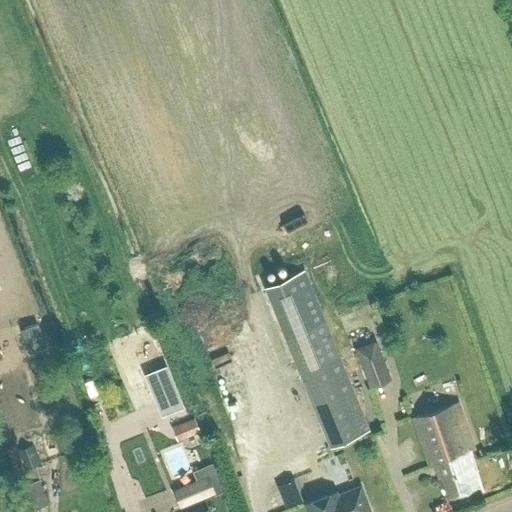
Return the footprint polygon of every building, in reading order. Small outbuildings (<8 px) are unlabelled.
[(367,429),(320,322),(325,320),(303,268),(264,285),(272,304),(271,304),(284,335),(282,336),(330,445),(367,429)] [(36,322),(20,327),(28,351),(44,346),(36,322)] [(391,378),(375,339),(353,348),(368,387),(391,378)] [(167,365),(147,374),(153,390),(174,382),(167,365)] [(479,485),(466,450),(473,448),(455,402),(412,418),(428,466),(435,464),(440,474),(448,496),(479,485)] [(176,439),(198,430),(192,416),(170,425),(176,439)] [(15,449),(23,470),(40,463),(33,443),(15,449)] [(172,489),(179,507),(215,492),(208,474),(172,489)] [(26,511),(33,509),(47,504),(38,478),(17,486),(26,511)] [(364,511),(369,510),(359,486),(336,496),(334,492),(306,504),(309,511),(364,511)]
